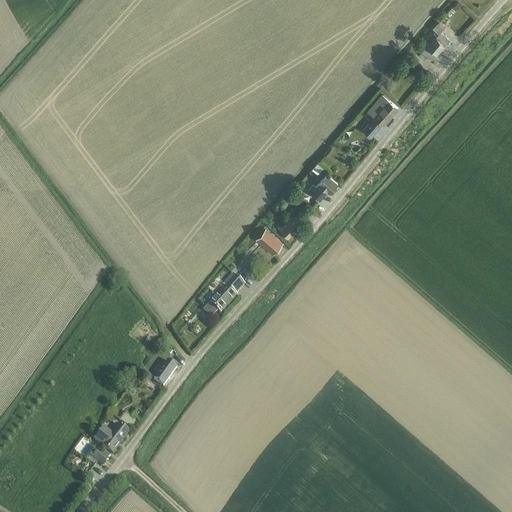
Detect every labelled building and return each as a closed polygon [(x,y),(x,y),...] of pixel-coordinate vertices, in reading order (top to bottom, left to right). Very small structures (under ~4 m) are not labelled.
[(458,1),(454,6),(457,10),(462,4),(458,1)] [(433,29),(439,34),(419,54),(425,60),(428,57),(431,60),(436,55),(437,55),(451,41),(441,32),(445,27),(439,22),(433,29)] [(384,124),(398,108),(383,94),(369,111),(375,116),(363,130),(372,137),(380,128),(380,127),(383,123),(384,124)] [(329,193),(338,184),(326,174),(316,186),(313,184),(308,191),(319,200),(327,191),(329,193)] [(288,239),(305,221),(296,214),(280,232),(288,239)] [(265,229),(257,239),(273,253),(281,243),(265,229)] [(235,294),(244,285),(234,275),(225,285),(227,287),(212,304),(221,312),(236,296),(235,294)] [(169,344),(164,349),(169,355),(175,351),(169,344)] [(168,362),(154,380),(163,387),(177,369),(168,362)] [(136,420),(139,415),(132,411),(129,416),(136,420)] [(130,430),(136,423),(125,414),(119,421),(130,430)] [(112,453),(127,434),(117,426),(111,434),(103,428),(94,440),(112,453)] [(103,465),(108,459),(97,451),(93,458),(103,465)]
